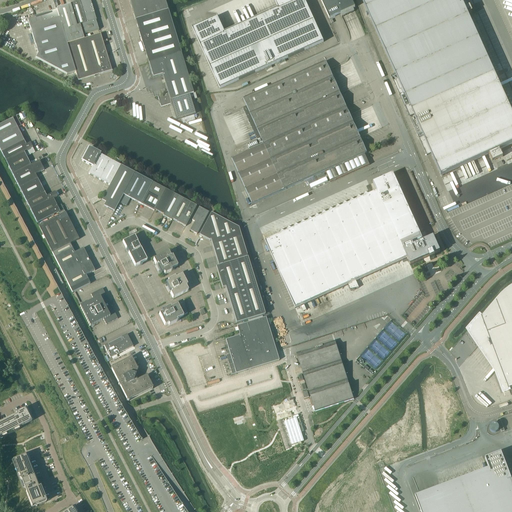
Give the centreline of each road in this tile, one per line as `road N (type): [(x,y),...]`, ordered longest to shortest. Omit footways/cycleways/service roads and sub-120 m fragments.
road 1 (unclassified): [(97,238),(59,160),(90,98),(127,76),(105,0)]
road 2 (unclassified): [(151,347),(212,321),(197,257),(137,221),(97,238)]
road 3 (unclassified): [(418,330),(273,496)]
road 4 (unclassified): [(283,504),(428,339)]
road 5 (track): [(93,511),(62,463),(0,323)]
road 6 (residential): [(0,411),(31,398),(71,497)]
road 7 (unclassified): [(476,263),(446,236),(409,154)]
road 8 (unclassified): [(208,464),(151,347)]
road 9 (unclassified): [(511,407),(474,415),(448,359),(428,339)]
road 10 (unclassified): [(151,347),(97,238)]
